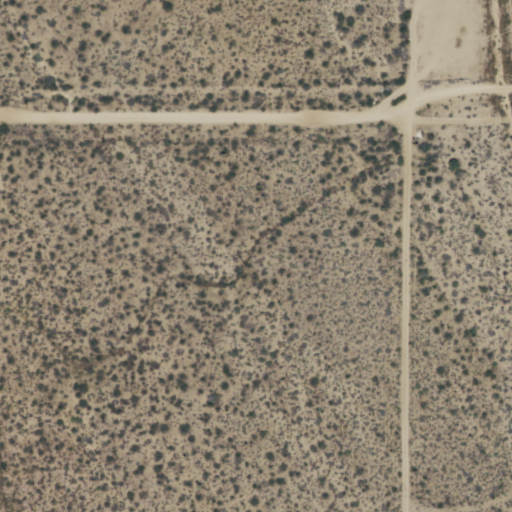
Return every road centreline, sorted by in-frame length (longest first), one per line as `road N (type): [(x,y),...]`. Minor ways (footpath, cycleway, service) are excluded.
road 1 (residential): [(0,112),(406,113),(470,89),(511,90)]
road 2 (residential): [(406,113),(408,511)]
